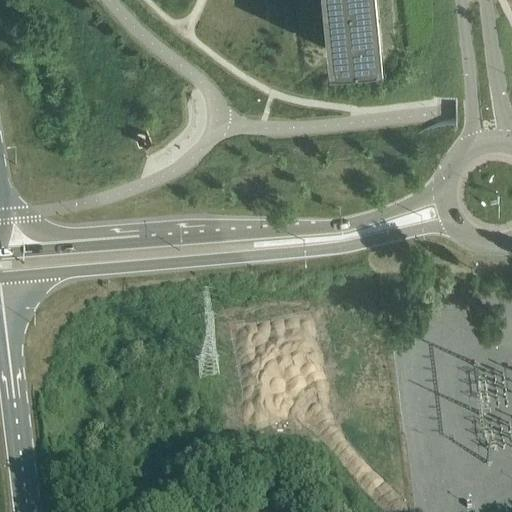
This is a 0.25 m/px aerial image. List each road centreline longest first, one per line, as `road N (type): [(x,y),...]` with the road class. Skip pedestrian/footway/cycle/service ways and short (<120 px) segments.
road 1 (tertiary): [(0,276),(353,247),(456,228)]
road 2 (tertiary): [(444,191),(332,227),(54,249)]
road 3 (unknown): [(209,398),(264,411),(310,434),(342,473),(358,511)]
road 4 (primary): [(21,511),(0,339)]
road 5 (unclassified): [(461,0),(473,147)]
road 6 (unclassified): [(506,143),(484,0)]
